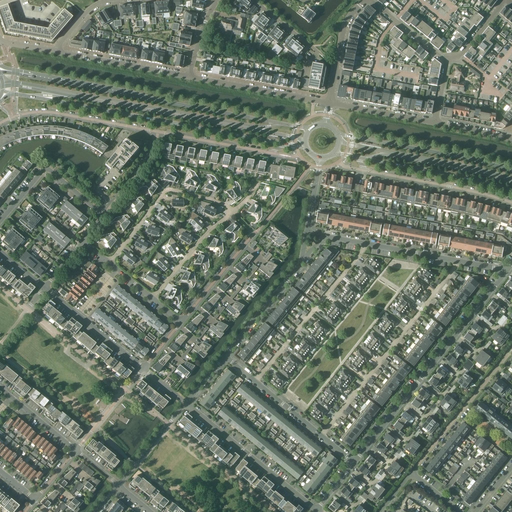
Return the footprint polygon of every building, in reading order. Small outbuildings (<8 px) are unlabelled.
[(235,0),(239,3),(243,6),(241,9),(245,12),(251,4),(246,0),(235,0)] [(496,0),(491,0),(487,6),(487,5),(491,8),(498,1),(496,0)] [(169,1),(161,2),(162,14),(163,14),(170,13),(169,1)] [(191,1),(189,7),(191,8),(202,10),(203,3),(192,1),(191,1)] [(154,3),(155,17),(163,16),(163,14),(162,14),(161,2),(154,3)] [(128,18),(128,19),(135,19),(134,4),(127,5),(128,18)] [(148,4),(141,5),(142,18),(143,18),(144,21),(150,21),(149,17),(150,17),(148,4)] [(7,5),(0,7),(0,17),(5,32),(6,33),(19,35),(21,36),(24,36),(28,37),(29,37),(51,41),(52,41),(73,17),(64,10),(48,29),(14,23),(7,5)] [(128,18),(127,5),(119,6),(120,19),(128,18)] [(368,7),(364,10),(372,17),(376,12),(370,7),(369,6),(368,7)] [(498,15),(503,19),(510,10),(506,6),(498,15)] [(305,9),(300,16),(308,22),(309,23),(310,23),(316,15),(308,8),(307,10),(305,9)] [(106,9),(100,12),(107,23),(113,20),(106,9)] [(372,17),(364,10),(361,14),(368,21),(372,17)] [(401,19),(405,23),(412,14),(408,10),(401,19)] [(511,15),(511,11),(510,10),(503,19),(507,22),(511,15)] [(102,27),(107,23),(100,12),(95,16),(102,27)] [(182,19),(183,19),(196,21),(197,15),(183,12),(182,19)] [(471,15),(480,23),(484,18),(476,12),(473,16),(471,15)] [(256,15),(251,21),(254,23),(253,25),(257,28),(266,17),(262,13),(258,17),(256,15)] [(361,14),(357,19),(365,25),(368,21),(361,14)] [(412,14),(405,23),(409,26),(418,15),(415,19),(411,16),(412,14)] [(411,24),(415,28),(422,19),(418,15),(409,26),(411,24)] [(466,18),(477,27),(480,23),(471,15),(468,19),(466,18)] [(257,28),(257,29),(261,33),(271,21),(266,17),(257,28)] [(237,27),(237,28),(242,29),(245,19),(239,18),(238,22),(237,27)] [(463,22),(471,29),(475,25),(477,27),(466,18),(463,22)] [(183,19),(182,25),(195,27),(196,21),(183,19)] [(222,19),(220,28),(228,29),(228,27),(231,28),(232,25),(237,27),(238,22),(229,20),(229,21),(222,19)] [(357,19),(353,25),(362,29),(365,25),(357,19)] [(415,28),(419,31),(425,24),(421,20),(422,19),(415,28)] [(468,34),(471,29),(463,22),(459,26),(468,34)] [(429,27),(425,24),(419,31),(423,34),(429,27)] [(362,30),(362,29),(353,25),(351,31),(360,34),(362,30)] [(276,26),(268,36),(273,39),(280,30),(276,26)] [(456,31),(457,32),(466,39),(467,39),(465,38),(468,34),(459,26),(456,31)] [(392,39),(399,30),(395,27),(388,35),(392,39)] [(423,34),(428,38),(435,29),(433,30),(429,27),(423,34)] [(485,31),(494,39),(497,34),(489,27),(485,31)] [(430,43),(439,32),(435,29),(428,38),(432,41),(430,43)] [(280,30),(273,39),(277,43),(285,34),(280,30)] [(392,47),(399,39),(403,34),(399,30),(392,39),(396,42),(392,47)] [(180,31),(179,38),(191,40),(192,34),(180,31)] [(360,34),(351,31),(349,37),(359,39),(360,34)] [(490,43),(491,43),(494,39),(485,31),(482,36),(485,39),(490,43)] [(430,43),(434,47),(440,39),(436,36),(439,33),(439,32),(430,43)] [(454,36),(463,44),(466,39),(457,32),(458,32),(454,36)] [(460,48),(463,44),(454,36),(454,37),(456,38),(452,42),(460,48)] [(189,46),(191,40),(179,38),(178,44),(189,46)] [(291,38),(283,47),(288,51),(296,41),(291,38)] [(399,39),(392,47),(396,51),(403,42),(399,39)] [(445,43),(440,39),(434,47),(439,50),(442,46),(444,47),(446,44),(444,43),(445,43)] [(482,43),(489,49),(493,45),(491,43),(490,43),(485,39),(482,43)] [(70,47),(71,47),(71,48),(71,47),(72,48),(73,48),(74,48),(75,48),(76,48),(77,49),(77,48),(78,49),(79,49),(80,49),(81,49),(82,42),(71,40),(71,41),(70,41),(70,42),(69,42),(69,43),(69,44),(69,45),(69,46),(70,47)] [(99,40),(99,41),(97,52),(103,53),(105,41),(99,40)] [(296,41),(288,51),(293,54),(300,45),(298,43),(296,41)] [(396,51),(400,54),(408,45),(403,42),(396,51)] [(460,48),(452,42),(447,49),(447,53),(451,52),(457,46),(460,48)] [(109,55),(115,56),(117,44),(111,43),(109,55)] [(482,43),(479,47),(486,53),(489,49),(482,43)] [(300,45),(293,54),(297,58),(295,60),(298,63),(299,61),(303,57),(300,55),(305,49),(300,45)] [(408,45),(400,54),(405,58),(412,49),(408,45)] [(137,60),(139,48),(133,47),(131,59),(137,60)] [(414,55),(418,58),(424,51),(420,47),(416,52),(410,60),(414,55)] [(483,57),(486,53),(479,47),(475,51),(480,55),(480,56),(483,57)] [(148,50),(148,49),(142,48),(140,60),(146,61),(148,50)] [(475,51),(472,48),(468,52),(477,60),(480,56),(480,55),(475,51)] [(416,52),(412,49),(405,58),(406,56),(410,60),(416,52)] [(158,51),(158,52),(156,63),(162,65),(165,52),(158,51)] [(423,61),(429,54),(424,51),(418,58),(423,61)] [(473,64),(477,60),(468,52),(465,57),(473,64)] [(177,55),(175,67),(182,68),(184,56),(177,55)] [(441,65),(441,64),(433,58),(431,60),(433,62),(432,63),(431,68),(429,68),(440,70),(441,67),(442,65),(441,65)] [(310,80),(309,88),(323,90),(323,87),(325,79),(325,77),(327,69),(327,68),(327,67),(326,67),(326,66),(325,66),(325,65),(324,65),(321,65),(319,64),(313,63),(313,64),(312,72),(311,77),(310,80)] [(219,74),(218,75),(224,76),(226,76),(227,74),(228,66),(220,65),(220,68),(219,74)] [(228,66),(227,74),(229,75),(229,77),(232,77),(234,78),(236,68),(228,66)] [(236,68),(234,78),(240,79),(240,77),(243,77),(244,69),(236,68)] [(451,89),(463,92),(465,82),(461,82),(462,78),(465,78),(466,70),(456,68),(455,76),(458,77),(457,81),(453,80),(451,89)] [(244,69),(243,77),(245,78),(245,80),(250,81),(252,71),(244,69)] [(479,76),(471,69),(469,72),(478,78),(479,76)] [(250,81),(253,82),(253,81),(256,82),(256,80),(259,80),(260,72),(252,71),(250,81)] [(260,72),(259,80),(261,81),(261,83),(266,84),(268,74),(260,72)] [(268,74),(266,84),(272,85),(272,83),(275,83),(276,75),(268,74)] [(276,75),(275,83),(277,84),(277,86),(279,86),(282,87),(284,77),(284,76),(276,74),(276,75)] [(284,77),(282,87),(287,88),(288,86),(290,86),(292,78),(284,77)] [(291,86),(290,88),(292,89),(298,90),(300,80),(292,78),(290,86),(291,86)] [(301,78),(300,86),(307,88),(309,79),(301,78)] [(348,87),(340,85),(338,97),(346,99),(346,98),(348,88),(348,87)] [(346,98),(352,100),(354,89),(348,88),(346,98)] [(352,100),(358,101),(360,90),(354,89),(352,100)] [(360,90),(358,101),(364,102),(366,91),(360,90)] [(370,103),(372,92),(372,93),(366,91),(364,102),(370,103)] [(381,105),(388,107),(390,95),(383,94),(381,105)] [(432,114),(434,102),(428,101),(428,106),(426,113),(432,114)] [(511,119),(511,116),(506,111),(502,116),(505,118),(510,122),(511,119)] [(501,123),(495,122),(495,121),(495,123),(494,128),(500,129),(501,129),(502,129),(503,129),(504,129),(504,128),(505,128),(505,127),(510,122),(505,118),(501,123)] [(57,127),(56,135),(59,136),(63,136),(64,128),(60,128),(60,124),(57,124),(57,127)] [(24,129),(26,137),(29,137),(32,136),(30,128),(28,129),(27,125),(23,126),(24,129)] [(64,128),(63,136),(66,137),(70,138),(72,130),(68,129),(68,126),(65,125),(64,128)] [(18,131),(21,139),(24,138),(26,137),(24,129),(21,130),(20,127),(17,128),(18,131)] [(80,132),(75,131),(76,128),(73,127),(72,130),(70,138),(73,139),(76,140),(77,140),(80,132)] [(12,133),(15,141),(18,139),(21,139),(18,131),(16,132),(14,129),(11,130),(12,133)] [(83,142),(84,143),(87,135),(83,134),(84,130),(81,129),(80,132),(77,140),(80,141),(83,142)] [(7,135),(10,143),(13,141),(15,141),(12,133),(10,134),(8,131),(5,132),(6,135),(7,135)] [(89,146),(90,146),(94,139),(90,137),(91,133),(88,132),(87,135),(84,143),(87,144),(89,146)] [(1,138),(5,145),(8,144),(10,143),(7,135),(6,135),(4,137),(2,133),(0,134),(0,136),(1,138)] [(96,149),(96,150),(101,143),(97,140),(99,137),(96,136),(94,139),(90,146),(93,148),(96,149)] [(103,140),(101,143),(96,150),(99,151),(102,154),(107,147),(103,145),(107,139),(104,137),(103,140)] [(111,170),(113,168),(118,172),(138,149),(130,142),(133,138),(128,137),(126,140),(125,138),(120,144),(116,148),(118,149),(105,164),(104,165),(111,170)] [(176,148),(171,147),(171,145),(165,144),(163,154),(169,155),(168,159),(174,160),(175,156),(176,148)] [(176,146),(176,148),(175,156),(181,157),(180,161),(186,162),(187,158),(188,150),(183,149),(183,147),(176,146)] [(188,148),(188,150),(187,158),(198,161),(200,152),(194,151),(195,149),(188,148)] [(200,150),(200,152),(198,161),(210,163),(212,155),(211,155),(206,154),(207,152),(200,150)] [(212,153),(211,155),(212,155),(210,163),(222,165),(223,157),(218,156),(218,154),(212,153)] [(224,155),(223,157),(222,165),(228,166),(227,170),(233,171),(234,167),(235,159),(230,158),(230,156),(224,155)] [(235,157),(235,159),(234,167),(246,170),(247,161),(242,160),(242,158),(235,157)] [(247,159),(247,161),(246,170),(257,172),(259,163),(253,162),(254,160),(247,159)] [(18,171),(23,175),(32,165),(27,161),(18,171)] [(269,174),(271,166),(265,165),(266,163),(259,161),(259,163),(257,172),(269,174)] [(279,167),(274,166),(272,174),(271,178),(278,179),(278,176),(284,177),(286,166),(280,165),(279,167)] [(177,183),(174,188),(175,188),(180,177),(173,167),(169,166),(165,166),(163,170),(166,174),(167,175),(163,180),(174,183),(174,182),(177,183)] [(295,168),(286,166),(284,177),(293,178),(295,168)] [(20,179),(23,175),(18,171),(15,169),(12,173),(20,179)] [(195,193),(201,182),(194,172),(191,170),(186,170),(190,172),(192,176),(190,180),(189,179),(184,184),(194,187),(195,187),(197,188),(195,193)] [(6,175),(8,176),(16,183),(20,179),(12,173),(11,172),(9,171),(6,175)] [(330,187),(331,180),(329,179),(330,175),(325,174),(324,181),(322,180),(321,185),(330,187)] [(215,198),(221,187),(215,177),(211,175),(206,175),(210,177),(212,181),(210,185),(209,184),(204,189),(214,192),(215,192),(217,193),(215,197),(215,198)] [(337,188),(338,181),(336,181),(337,176),(332,175),(331,180),(330,187),(337,188)] [(13,187),(16,183),(8,176),(5,180),(13,187)] [(345,182),(346,182),(346,178),(342,177),(341,182),(338,181),(337,188),(337,190),(344,191),(345,187),(345,182)] [(351,191),(352,184),(353,179),(349,178),(348,183),(346,182),(345,182),(345,187),(344,191),(351,193),(351,191)] [(162,188),(163,188),(154,179),(143,183),(140,186),(139,190),(142,187),(146,186),(149,189),(148,190),(151,197),(157,187),(159,185),(162,188)] [(5,180),(2,184),(10,191),(13,187),(5,180)] [(231,205),(241,199),(240,187),(238,183),(234,181),(236,185),(236,189),(233,191),(232,190),(225,192),(233,200),(235,202),(231,205)] [(371,192),(373,184),(370,183),(370,182),(365,181),(364,186),(363,193),(363,195),(370,197),(371,192)] [(284,189),(273,186),(261,183),(266,184),(265,187),(264,187),(260,197),(267,197),(267,195),(271,196),(272,201),(271,205),(274,202),(276,197),(278,197),(284,189)] [(377,198),(378,193),(380,184),(375,183),(375,184),(373,184),(371,192),(370,197),(377,198)] [(0,186),(0,189),(6,195),(10,191),(2,184),(0,186)] [(386,194),(387,186),(384,186),(385,185),(380,184),(378,193),(377,198),(385,199),(386,194)] [(392,201),(393,196),(395,187),(390,186),(390,187),(387,186),(386,194),(385,199),(392,201)] [(40,192),(48,199),(54,192),(48,187),(43,192),(42,191),(40,192)] [(392,201),(399,202),(400,197),(402,189),(399,189),(399,188),(395,187),(393,196),(392,201)] [(405,190),(402,189),(400,197),(399,202),(407,204),(408,199),(410,190),(405,189),(405,190)] [(414,190),(410,190),(408,199),(407,204),(414,205),(415,200),(417,192),(414,191),(414,190)] [(420,192),(417,192),(415,200),(414,205),(422,207),(424,192),(420,191),(420,192)] [(42,205),(48,199),(40,192),(39,194),(41,195),(36,200),(42,205)] [(60,197),(54,192),(48,199),(55,205),(57,203),(55,202),(60,197)] [(429,193),(424,192),(422,207),(429,208),(431,195),(429,194),(429,193)] [(189,200),(189,199),(190,199),(172,194),(171,195),(173,195),(173,200),(172,200),(172,207),(182,207),(183,204),(184,204),(185,204),(186,204),(186,203),(187,203),(188,202),(189,201),(189,200)] [(436,209),(439,196),(439,195),(434,194),(434,195),(431,195),(429,208),(436,209)] [(436,209),(444,211),(446,196),(442,196),(442,197),(439,196),(436,209)] [(451,197),(446,196),(444,211),(451,212),(454,199),(451,198),(451,197)] [(148,206),(149,206),(141,197),(129,200),(126,203),(125,207),(128,204),(132,204),(135,206),(134,208),(137,214),(144,205),(143,204),(145,202),(148,206)] [(451,212),(458,214),(461,199),(457,198),(456,199),(454,199),(451,212)] [(55,205),(48,199),(42,205),(48,210),(52,205),(54,207),(55,205)] [(256,223),(260,220),(262,222),(267,215),(265,214),(262,214),(262,205),(251,199),(255,202),(254,204),(253,204),(246,213),(253,214),(254,213),(257,214),(258,219),(256,223)] [(466,200),(461,199),(458,214),(465,215),(468,202),(465,201),(466,200)] [(215,211),(215,210),(220,213),(223,208),(201,201),(201,202),(201,203),(201,204),(201,205),(201,206),(201,207),(202,208),(203,209),(204,209),(204,210),(203,212),(212,217),(215,211)] [(60,209),(65,212),(71,205),(66,202),(60,209)] [(472,216),(475,204),(476,204),(476,203),(471,202),(471,203),(468,202),(465,215),(472,216)] [(478,205),(476,204),(475,204),(472,216),(479,218),(483,206),(483,205),(478,204),(478,205)] [(74,208),(71,205),(65,212),(68,215),(74,208)] [(176,220),(177,219),(167,210),(165,207),(164,206),(163,206),(165,207),(162,211),(161,211),(157,216),(166,223),(168,220),(168,221),(169,221),(170,221),(171,221),(172,221),(173,221),(174,221),(175,221),(176,220)] [(483,206),(479,218),(486,220),(490,208),(490,207),(486,206),(485,207),(483,206)] [(24,212),(23,213),(30,220),(36,213),(30,208),(26,213),(24,212)] [(78,212),(74,208),(68,215),(72,219),(78,212)] [(493,222),(497,209),(493,208),(493,209),(490,208),(486,220),(489,221),(493,222)] [(501,223),(504,212),(501,211),(502,210),(497,209),(493,222),(500,225),(501,223)] [(327,225),(329,214),(319,212),(318,212),(316,212),(316,211),(315,216),(318,216),(316,223),(317,223),(327,224),(327,225)] [(78,212),(72,219),(76,222),(82,215),(78,212)] [(192,221),(193,221),(191,223),(198,231),(203,226),(206,222),(207,223),(208,223),(192,212),(192,213),(191,214),(191,215),(191,216),(191,217),(191,218),(191,219),(192,219),(192,220),(192,221)] [(501,223),(508,225),(511,214),(507,212),(507,213),(504,212),(501,223)] [(25,226),(30,220),(23,213),(21,215),(23,216),(19,221),(25,226)] [(36,213),(30,220),(38,226),(39,224),(38,223),(42,218),(36,213)] [(86,218),(82,215),(76,222),(81,226),(84,223),(83,222),(86,218)] [(135,224),(127,215),(116,218),(112,221),(111,225),(114,222),(119,221),(121,224),(120,225),(123,232),(130,223),(129,222),(131,220),(135,224)] [(238,238),(241,226),(232,218),(231,219),(235,222),(233,224),(233,223),(224,231),(231,233),(232,232),(235,235),(234,239),(232,242),(232,243),(236,241),(238,238)] [(38,226),(30,220),(25,226),(31,231),(35,226),(36,228),(38,226)] [(165,231),(166,230),(150,221),(149,221),(151,222),(149,227),(149,226),(147,233),(157,236),(158,233),(158,234),(159,234),(160,234),(161,234),(161,233),(162,233),(163,233),(164,232),(165,231)] [(372,222),(370,233),(380,235),(382,224),(372,222)] [(43,230),(47,234),(53,227),(49,223),(43,230)] [(268,237),(274,242),(282,231),(275,225),(268,237)] [(57,230),(53,227),(47,234),(51,237),(57,230)] [(178,227),(178,228),(178,229),(178,230),(178,231),(178,232),(178,233),(179,233),(179,234),(179,235),(180,235),(180,236),(181,236),(179,239),(189,244),(192,238),(194,234),(196,235),(196,234),(178,227)] [(5,234),(13,240),(18,234),(12,229),(8,234),(7,232),(5,234)] [(61,233),(57,230),(51,237),(55,240),(61,233)] [(279,246),(290,237),(282,231),(274,242),(279,246)] [(55,240),(59,244),(65,237),(61,233),(55,240)] [(121,242),(122,241),(113,233),(102,236),(99,239),(97,243),(100,240),(105,239),(108,242),(107,243),(110,250),(116,241),(116,240),(118,238),(121,242)] [(7,247),(13,240),(5,234),(4,236),(5,237),(1,242),(7,247)] [(24,239),(18,234),(13,240),(20,247),(22,245),(20,244),(24,239)] [(153,247),(154,246),(140,234),(139,235),(141,236),(138,240),(135,246),(144,251),(146,248),(147,248),(148,249),(149,249),(150,248),(151,248),(152,248),(153,247)] [(222,254),(223,250),(222,238),(211,234),(215,236),(214,239),(213,238),(208,248),(215,249),(215,247),(219,249),(220,253),(218,257),(222,254)] [(438,246),(449,248),(451,237),(440,235),(438,246)] [(66,244),(69,240),(65,237),(59,244),(64,248),(67,245),(66,244)] [(171,238),(170,239),(170,240),(169,241),(169,242),(169,243),(169,244),(169,245),(170,246),(170,247),(167,248),(173,257),(179,254),(178,253),(182,251),(184,252),(171,238)] [(20,247),(13,240),(7,247),(13,252),(17,247),(19,248),(20,247)] [(506,252),(507,247),(506,247),(504,247),(504,246),(494,245),(493,245),(491,256),(502,258),(503,251),(506,251),(506,252)] [(141,263),(142,262),(130,249),(130,248),(129,249),(130,250),(128,254),(127,253),(123,259),(132,265),(133,263),(134,263),(135,263),(135,264),(136,264),(137,264),(138,264),(139,264),(140,264),(141,263)] [(326,248),(322,253),(332,261),(339,252),(338,250),(331,249),(330,251),(326,248)] [(208,270),(209,266),(208,255),(197,250),(196,251),(201,252),(200,255),(199,255),(193,264),(201,265),(201,263),(205,265),(206,269),(204,273),(205,273),(207,270),(208,270)] [(24,263),(30,256),(26,252),(20,259),(24,263)] [(173,263),(160,254),(158,252),(157,253),(157,254),(156,255),(156,256),(156,257),(156,258),(157,259),(157,260),(158,261),(156,263),(164,271),(168,266),(171,262),(173,263)] [(322,253),(319,258),(328,266),(332,261),(322,253)] [(245,266),(245,267),(248,268),(250,266),(248,264),(253,257),(250,254),(240,262),(245,266)] [(24,263),(28,266),(34,259),(30,256),(24,263)] [(315,262),(324,270),(328,266),(319,258),(315,262)] [(376,268),(380,263),(373,258),(369,263),(368,262),(365,265),(375,273),(377,270),(376,268)] [(32,269),(38,262),(34,259),(28,266),(32,269)] [(82,263),(89,269),(90,269),(94,272),(97,268),(94,266),(95,266),(85,259),(82,263)] [(269,261),(264,266),(264,267),(272,273),(277,266),(269,261)] [(32,269),(36,273),(42,265),(38,262),(32,269)] [(245,266),(240,262),(234,267),(240,273),(245,267),(245,266)] [(315,262),(311,267),(320,275),(324,270),(315,262)] [(46,270),(42,265),(36,273),(40,276),(43,272),(44,273),(46,270)] [(273,274),(272,273),(264,267),(264,266),(262,265),(258,269),(270,278),(273,274)] [(194,287),(196,283),(194,271),(183,267),(187,269),(186,272),(186,271),(180,281),(187,281),(187,280),(191,281),(192,286),(191,290),(194,287)] [(311,267),(307,272),(317,279),(320,275),(311,267)] [(370,279),(373,276),(363,268),(360,271),(361,272),(358,276),(365,282),(368,278),(370,279)] [(430,279),(434,274),(427,268),(423,273),(421,272),(418,275),(429,283),(431,280),(430,279)] [(97,274),(94,272),(90,269),(89,269),(87,272),(94,278),(97,274)] [(146,279),(155,285),(159,279),(158,279),(161,275),(162,275),(151,270),(146,275),(144,278),(146,279)] [(4,281),(10,274),(5,271),(0,277),(4,281)] [(91,282),(94,278),(87,272),(84,276),(91,282)] [(307,272),(303,276),(313,284),(317,279),(307,272)] [(9,284),(14,278),(10,274),(4,281),(9,284)] [(233,274),(224,282),(229,286),(229,287),(231,289),(233,286),(231,284),(236,277),(233,274)] [(91,282),(84,276),(80,280),(88,286),(91,282)] [(303,276),(299,281),(309,289),(313,284),(303,276)] [(331,276),(327,280),(332,284),(335,279),(331,276)] [(362,285),(365,282),(358,276),(355,280),(354,279),(351,282),(361,290),(363,287),(362,285)] [(470,276),(466,281),(476,289),(480,284),(477,282),(481,277),(473,276),(472,278),(470,276)] [(13,288),(18,281),(14,278),(9,284),(13,288)] [(415,283),(412,287),(419,292),(422,288),(424,290),(426,286),(416,278),(414,282),(415,283)] [(85,289),(88,286),(80,280),(77,283),(85,289)] [(17,291),(22,285),(18,281),(13,288),(17,291)] [(255,293),(261,286),(252,281),(248,287),(255,293)] [(309,289),(299,281),(296,286),(305,293),(309,289)] [(463,286),(472,293),(476,289),(466,281),(463,286)] [(229,286),(224,282),(218,288),(224,293),(229,287),(229,286)] [(26,288),(22,293),(27,297),(33,291),(35,288),(32,285),(30,283),(26,288)] [(82,293),(85,289),(77,283),(74,287),(82,293)] [(178,303),(177,307),(180,304),(182,300),(180,288),(169,283),(169,284),(174,286),(173,288),(172,288),(166,298),(173,298),(174,297),(177,298),(178,303)] [(26,288),(22,285),(17,291),(21,295),(22,293),(26,288)] [(111,293),(116,297),(122,290),(117,285),(111,293)] [(257,294),(255,293),(248,287),(245,285),(242,289),(253,298),(257,294)] [(356,296),(358,293),(349,285),(346,288),(347,289),(344,293),(351,299),(354,295),(356,296)] [(463,286),(459,291),(468,298),(472,293),(463,286)] [(82,293),(74,287),(71,291),(79,297),(82,293)] [(416,296),(419,292),(412,287),(409,291),(407,289),(405,293),(415,301),(417,297),(416,296)] [(511,291),(506,287),(506,288),(504,290),(503,289),(499,294),(505,299),(509,294),(511,291)] [(70,302),(73,298),(68,294),(61,288),(58,292),(67,300),(70,302)] [(294,288),(290,293),(299,300),(303,296),(294,288)] [(127,294),(122,290),(116,297),(121,301),(127,294)] [(76,301),(79,297),(71,291),(68,294),(73,298),(76,301)] [(459,291),(455,295),(465,303),(468,298),(459,291)] [(290,293),(286,297),(296,305),(299,300),(290,293)] [(348,303),(351,299),(344,293),(341,297),(339,296),(337,299),(347,307),(349,304),(348,303)] [(121,301),(126,305),(132,298),(127,294),(121,301)] [(217,294),(207,302),(212,306),(220,297),(217,294)] [(465,303),(455,295),(451,300),(461,308),(465,303)] [(401,300),(398,304),(405,310),(408,306),(410,307),(412,304),(402,296),(400,299),(401,300)] [(286,297),(282,302),(290,308),(290,309),(292,310),(296,305),(286,297)] [(126,305),(131,309),(137,302),(132,298),(126,305)] [(42,310),(47,314),(52,309),(55,305),(55,304),(50,300),(47,303),(42,310)] [(451,300),(448,305),(457,312),(461,308),(451,300)] [(239,313),(244,306),(235,301),(231,307),(239,313)] [(487,309),(488,310),(488,309),(493,313),(495,311),(499,306),(493,301),(487,309)] [(131,309),(137,314),(143,306),(137,302),(131,309)] [(212,306),(207,302),(201,308),(207,313),(212,306)] [(286,313),(290,309),(290,308),(282,302),(278,307),(286,313)] [(333,306),(330,310),(337,316),(340,312),(342,313),(344,310),(334,302),(332,305),(333,306)] [(402,314),(405,310),(398,304),(395,308),(394,307),(391,310),(401,318),(404,315),(402,314)] [(239,313),(231,307),(229,305),(225,309),(237,318),(240,314),(239,313)] [(457,312),(448,305),(444,309),(453,317),(457,312)] [(137,314),(142,318),(148,310),(143,306),(137,314)] [(286,313),(278,307),(275,311),(284,319),(288,314),(286,313)] [(47,314),(46,315),(50,319),(56,312),(52,309),(47,314)] [(92,316),(97,320),(103,313),(98,309),(92,316)] [(444,309),(440,314),(450,322),(453,317),(444,309)] [(488,309),(488,310),(486,312),(485,311),(484,311),(483,313),(481,316),(488,321),(492,316),(491,316),(493,313),(488,309)] [(142,318),(147,322),(153,315),(148,310),(142,318)] [(334,320),(337,316),(330,310),(327,314),(325,313),(323,316),(333,324),(335,321),(334,320)] [(275,311),(271,316),(279,322),(280,324),(284,319),(275,311)] [(50,319),(55,322),(60,316),(56,312),(50,319)] [(108,317),(103,313),(97,320),(102,325),(108,317)] [(450,322),(440,314),(436,319),(446,327),(450,322)] [(147,322),(152,326),(158,319),(153,315),(147,322)] [(200,315),(191,322),(196,327),(204,317),(200,315)] [(386,320),(383,324),(389,329),(393,326),(394,327),(397,323),(387,315),(384,319),(386,320)] [(60,316),(55,322),(59,325),(64,319),(60,316)] [(279,322),(271,316),(267,321),(275,327),(279,322)] [(102,325),(107,329),(113,321),(108,317),(102,325)] [(64,327),(64,328),(69,332),(74,325),(77,322),(72,318),(68,322),(68,323),(64,327)] [(68,323),(68,322),(64,319),(59,325),(63,329),(64,328),(64,327),(68,323)] [(152,326),(157,330),(163,323),(158,319),(152,326)] [(107,329),(112,333),(118,326),(113,321),(107,329)] [(326,333),(328,330),(318,321),(316,325),(317,326),(314,330),(321,335),(324,332),(326,333)] [(435,321),(431,326),(440,333),(444,329),(435,321)] [(78,331),(82,326),(81,326),(77,322),(74,325),(69,332),(74,335),(74,336),(78,331)] [(196,327),(191,322),(185,328),(191,333),(196,327)] [(222,333),(228,326),(219,322),(215,327),(222,333)] [(162,335),(168,327),(163,323),(157,330),(162,335)] [(261,327),(271,335),(275,330),(265,323),(261,327)] [(473,329),(471,331),(476,335),(477,333),(478,333),(482,328),(475,323),(471,328),(473,329)] [(386,333),(389,329),(383,324),(379,328),(378,327),(375,330),(385,338),(388,335),(386,333)] [(222,333),(215,327),(212,325),(209,329),(220,338),(224,334),(222,333)] [(112,333),(117,337),(123,330),(118,326),(112,333)] [(440,333),(431,326),(427,331),(437,338),(440,333)] [(257,332),(267,340),(271,335),(261,327),(257,332)] [(500,329),(496,334),(501,337),(504,340),(508,335),(504,332),(500,329)] [(117,337),(122,341),(128,334),(123,330),(117,337)] [(318,339),(321,335),(314,330),(311,334),(309,332),(307,336),(317,344),(319,341),(318,339)] [(476,335),(471,331),(470,330),(464,338),(470,343),(474,338),(476,335)] [(74,336),(74,335),(72,337),(77,340),(82,334),(78,331),(74,336)] [(427,331),(423,335),(433,343),(437,338),(427,331)] [(267,340),(257,332),(254,337),(263,344),(267,340)] [(372,337),(369,341),(376,347),(379,343),(380,344),(383,341),(373,333),(370,336),(372,337)] [(82,334),(77,340),(81,344),(86,337),(82,334)] [(122,341),(127,345),(133,338),(128,334),(122,341)] [(504,340),(501,337),(496,334),(492,339),(497,342),(500,345),(502,346),(506,341),(504,340)] [(174,343),(179,347),(187,337),(184,335),(174,343)] [(433,343),(423,335),(420,340),(429,348),(433,343)] [(86,337),(81,344),(85,347),(90,341),(86,337)] [(254,337),(250,341),(259,349),(263,344),(254,337)] [(127,345),(132,350),(138,342),(133,338),(127,345)] [(303,343),(300,347),(307,353),(310,349),(312,350),(314,347),(304,339),(302,342),(303,343)] [(425,352),(429,348),(420,340),(416,345),(425,352)] [(95,344),(90,341),(85,347),(89,351),(95,344)] [(259,349),(250,341),(246,346),(254,352),(254,353),(255,354),(259,349)] [(373,351),(376,347),(369,341),(366,345),(364,344),(361,347),(371,355),(374,352),(373,351)] [(132,350),(137,354),(143,346),(138,342),(132,350)] [(206,353),(211,346),(203,342),(198,347),(206,353)] [(95,353),(100,357),(105,350),(107,347),(104,345),(102,343),(99,347),(99,348),(95,353)] [(174,353),(179,347),(174,343),(168,348),(174,353)] [(412,349),(422,357),(425,352),(416,345),(415,345),(412,343),(410,346),(413,349),(412,349)] [(95,344),(89,351),(94,354),(95,353),(99,348),(99,347),(95,344)] [(207,354),(206,353),(198,347),(196,345),(192,349),(204,358),(207,354)] [(455,351),(453,354),(458,357),(460,355),(464,350),(458,345),(456,348),(455,347),(454,349),(454,350),(455,351)] [(143,358),(149,351),(143,346),(137,354),(143,358)] [(250,357),(252,358),(255,354),(254,353),(254,352),(246,346),(242,351),(250,357)] [(100,357),(104,361),(105,361),(109,356),(113,352),(113,351),(111,350),(107,347),(105,350),(100,357)] [(304,356),(307,353),(300,347),(297,351),(295,350),(293,353),(302,361),(305,358),(304,356)] [(418,362),(422,357),(412,349),(408,354),(418,362)] [(358,355),(355,359),(362,364),(365,360),(367,362),(369,358),(359,350),(356,354),(358,355)] [(250,357),(242,351),(238,355),(242,358),(240,360),(245,363),(246,362),(248,363),(252,358),(250,357)] [(483,351),(479,356),(487,362),(490,357),(487,354),(483,351)] [(418,362),(408,354),(404,359),(414,367),(418,362)] [(456,360),(458,357),(453,354),(451,356),(450,355),(446,360),(453,365),(457,360),(456,360)] [(163,367),(171,358),(167,355),(158,363),(163,367)] [(105,361),(104,361),(103,362),(108,365),(113,359),(109,356),(105,361)] [(289,360),(286,364),(293,370),(296,366),(297,367),(300,364),(290,356),(288,359),(289,360)] [(483,367),(487,362),(479,356),(475,361),(479,364),(483,367)] [(108,365),(112,369),(117,363),(113,359),(108,365)] [(362,364),(355,359),(352,363),(350,361),(348,365),(358,373),(360,369),(359,368),(362,364)] [(399,366),(400,367),(401,367),(409,373),(412,369),(403,361),(399,366)] [(186,362),(182,367),(189,373),(195,366),(186,362)] [(117,363),(112,369),(116,372),(121,366),(117,363)] [(163,367),(158,363),(152,368),(158,373),(161,369),(163,371),(165,369),(163,367)] [(290,374),(293,370),(286,364),(283,368),(281,367),(278,370),(288,378),(291,375),(290,374)] [(0,371),(0,372),(4,375),(9,369),(5,365),(4,366),(4,367),(0,371)] [(121,374),(121,375),(126,379),(131,372),(134,369),(129,365),(125,369),(121,374)] [(191,374),(189,373),(182,367),(179,365),(176,369),(187,378),(191,374)] [(125,369),(121,366),(116,372),(120,376),(121,375),(121,374),(125,369)] [(400,367),(397,372),(405,378),(409,373),(401,367),(400,367)] [(438,373),(436,375),(436,376),(440,379),(442,377),(443,377),(447,373),(452,377),(453,375),(445,368),(444,370),(440,368),(438,370),(436,372),(437,372),(436,372),(438,373)] [(4,375),(8,379),(13,372),(9,369),(4,375)] [(227,369),(224,373),(231,379),(231,380),(232,381),(236,376),(227,369)] [(342,375),(339,378),(346,384),(349,380),(351,381),(353,378),(343,370),(341,373),(342,375)] [(395,370),(391,375),(401,383),(405,378),(397,372),(395,370)] [(18,376),(13,372),(8,379),(12,382),(18,376)] [(224,373),(220,378),(228,384),(231,380),(231,379),(224,373)] [(283,384),(286,381),(276,373),(273,376),(275,377),(271,382),(278,388),(282,383),(283,384)] [(461,378),(466,382),(470,385),(474,388),(476,386),(472,383),(474,380),(473,379),(469,377),(465,373),(461,378)] [(440,379),(436,376),(436,375),(435,374),(429,382),(435,387),(439,382),(438,382),(440,379)] [(391,375),(388,380),(397,388),(401,383),(391,375)] [(17,385),(21,380),(21,381),(22,379),(18,376),(12,382),(16,385),(17,385)] [(141,391),(145,386),(149,382),(149,381),(148,381),(144,377),(141,380),(136,387),(141,391)] [(217,382),(224,388),(228,384),(220,378),(217,382)] [(343,388),(346,384),(339,378),(336,382),(335,381),(332,384),(342,392),(345,389),(343,388)] [(466,390),(470,385),(466,382),(461,378),(457,383),(462,386),(465,389),(466,390)] [(505,391),(509,387),(500,379),(496,384),(505,391)] [(13,390),(18,394),(26,384),(21,381),(21,380),(17,385),(16,385),(13,390)] [(388,380),(384,385),(394,392),(397,388),(388,380)] [(217,382),(213,386),(221,392),(224,388),(217,382)] [(242,395),(248,387),(244,383),(237,391),(242,395)] [(30,388),(26,384),(18,394),(23,398),(27,394),(26,393),(30,388)] [(501,395),(505,391),(496,384),(493,388),(501,395)] [(384,385),(380,389),(390,397),(394,392),(384,385)] [(141,391),(140,392),(144,395),(149,389),(145,386),(141,391)] [(213,386),(210,390),(217,396),(221,392),(213,386)] [(27,394),(31,397),(36,391),(31,387),(30,388),(26,393),(27,394)] [(242,395),(246,398),(252,390),(248,387),(242,395)] [(329,392),(325,396),(332,401),(335,397),(337,399),(340,395),(330,387),(327,391),(329,392)] [(149,389),(144,395),(148,399),(153,393),(149,389)] [(376,394),(378,395),(386,402),(390,397),(380,389),(376,394)] [(434,399),(436,396),(431,393),(429,395),(423,389),(419,394),(420,395),(418,398),(423,402),(425,399),(425,400),(425,399),(426,400),(430,396),(434,399)] [(210,390),(206,394),(214,400),(217,396),(210,390)] [(250,402),(256,394),(252,390),(246,398),(250,402)] [(40,394),(36,391),(31,397),(35,400),(40,394)] [(153,393),(148,399),(152,402),(158,396),(153,393)] [(35,400),(39,404),(44,397),(40,394),(35,400)] [(206,394),(203,398),(210,405),(211,404),(214,400),(206,394)] [(250,402),(254,405),(261,397),(256,394),(250,402)] [(158,404),(158,405),(163,409),(168,402),(171,399),(166,395),(165,395),(162,399),(158,404)] [(382,406),(386,402),(378,395),(374,400),(382,406)] [(447,395),(443,400),(448,404),(453,407),(457,402),(455,401),(452,399),(447,395)] [(162,399),(158,396),(152,402),(157,406),(158,405),(158,404),(162,399)] [(329,405),(332,401),(325,396),(322,400),(321,399),(318,402),(328,410),(331,406),(329,405)] [(48,401),(44,397),(39,404),(43,407),(48,401)] [(254,405),(258,409),(265,401),(261,397),(254,405)] [(423,402),(418,398),(417,397),(411,404),(418,409),(421,404),(423,402)] [(210,405),(203,398),(199,403),(208,410),(212,405),(211,404),(210,405)] [(453,407),(448,404),(443,400),(440,405),(444,409),(448,411),(449,412),(453,407)] [(53,405),(48,401),(43,407),(47,410),(47,411),(51,406),(52,406),(53,405)] [(263,412),(269,404),(265,401),(258,409),(263,412)] [(371,401),(367,406),(377,413),(381,409),(371,401)] [(476,409),(480,413),(486,406),(481,402),(480,404),(479,403),(476,407),(477,407),(476,409)] [(263,412),(267,415),(273,408),(269,404),(263,412)] [(487,404),(486,406),(480,413),(484,416),(491,407),(487,404)] [(323,416),(326,413),(316,405),(313,408),(315,409),(311,414),(318,420),(322,415),(323,416)] [(43,415),(48,419),(56,410),(52,406),(51,406),(47,411),(47,410),(43,415)] [(218,414),(223,418),(229,410),(225,406),(218,414)] [(377,413),(367,406),(363,411),(373,418),(377,413)] [(488,420),(494,413),(496,411),(491,407),(484,416),(488,420)] [(273,408),(267,415),(271,419),(278,411),(273,408)] [(54,423),(57,419),(61,414),(61,413),(56,410),(48,419),(54,423)] [(234,413),(229,410),(223,418),(227,421),(234,413)] [(373,418),(363,411),(360,415),(369,423),(373,418)] [(57,419),(61,422),(66,416),(62,412),(61,413),(61,414),(57,419)] [(401,419),(401,420),(405,423),(407,421),(409,422),(413,418),(417,421),(418,418),(413,415),(412,417),(405,412),(403,414),(401,416),(402,416),(401,416),(402,417),(401,419)] [(185,427),(189,422),(190,421),(191,421),(193,418),(192,417),(188,413),(185,416),(180,423),(185,427)] [(227,421),(231,424),(238,417),(234,413),(227,421)] [(492,423),(498,416),(494,413),(488,420),(492,423)] [(279,425),(285,418),(281,414),(274,422),(279,425)] [(360,415),(356,420),(366,428),(369,423),(360,415)] [(71,419),(66,416),(61,422),(65,425),(71,419)] [(492,423),(497,426),(502,420),(502,419),(498,416),(492,423)] [(235,428),(242,420),(238,417),(231,424),(235,428)] [(430,417),(426,422),(435,429),(438,432),(441,429),(436,425),(438,423),(430,417)] [(507,423),(508,421),(504,417),(502,419),(502,420),(497,426),(501,430),(507,423)] [(12,425),(15,428),(21,421),(17,418),(13,422),(14,422),(11,425),(12,425)] [(279,425),(283,429),(290,421),(285,418),(279,425)] [(8,430),(12,425),(11,425),(14,422),(13,422),(10,419),(9,421),(8,421),(4,427),(8,430)] [(65,425),(70,429),(75,423),(71,419),(65,425)] [(403,426),(405,423),(401,420),(401,419),(400,419),(394,426),(400,431),(404,426),(403,426)] [(235,428),(240,431),(246,423),(242,420),(235,428)] [(356,420),(352,425),(362,432),(366,428),(356,420)] [(21,421),(15,428),(19,431),(25,424),(21,421)] [(190,421),(189,422),(185,427),(184,428),(188,432),(193,425),(194,424),(191,421),(190,421)] [(287,432),(294,424),(290,421),(283,429),(287,432)] [(501,430),(505,433),(511,424),(508,421),(507,423),(501,430)] [(431,434),(435,429),(426,422),(422,427),(430,433),(431,434)] [(74,432),(78,427),(78,428),(79,426),(75,423),(70,429),(73,432),(74,432)] [(244,435),(250,427),(246,423),(240,431),(244,435)] [(464,423),(460,427),(467,433),(471,429),(464,423)] [(19,431),(23,434),(29,427),(25,424),(19,431)] [(192,435),(197,429),(199,427),(194,424),(193,425),(188,432),(192,435)] [(287,432),(291,436),(298,428),(294,424),(287,432)] [(352,425),(349,429),(358,437),(362,432),(352,425)] [(29,427),(23,434),(26,437),(32,431),(32,430),(29,427)] [(73,433),(70,437),(75,441),(78,438),(83,432),(78,428),(78,427),(74,432),(73,432),(73,433)] [(203,431),(199,427),(197,429),(192,435),(196,438),(202,432),(203,431)] [(244,435),(248,438),(254,430),(250,427),(244,435)] [(460,427),(457,431),(464,437),(467,433),(460,427)] [(296,439),(302,431),(298,428),(291,436),(296,439)] [(349,429),(345,434),(354,442),(358,437),(349,429)] [(252,442),(259,434),(254,430),(248,438),(252,442)] [(36,434),(32,431),(26,437),(26,438),(29,441),(36,434)] [(202,441),(206,445),(212,438),(214,435),(211,432),(209,431),(205,435),(206,436),(202,441)] [(296,439),(300,443),(306,435),(302,431),(296,439)] [(457,431),(453,436),(460,441),(464,437),(457,431)] [(202,432),(196,438),(201,442),(202,441),(206,436),(205,435),(202,432)] [(354,442),(345,434),(341,439),(342,440),(341,442),(346,446),(347,444),(350,446),(354,442)] [(383,442),(388,446),(390,447),(392,444),(395,440),(399,443),(401,441),(396,437),(394,439),(388,434),(384,438),(385,439),(383,442)] [(41,439),(38,435),(32,443),(36,446),(36,445),(41,439)] [(211,449),(216,444),(220,439),(219,439),(214,435),(212,438),(206,445),(211,448),(211,449)] [(304,446),(310,438),(306,435),(300,443),(304,446)] [(453,436),(450,440),(457,445),(460,441),(453,436)] [(256,445),(260,448),(267,440),(262,437),(256,445)] [(483,443),(485,440),(481,437),(475,444),(479,447),(480,447),(483,443)] [(36,445),(40,448),(46,441),(42,438),(41,439),(36,445)] [(304,446),(308,449),(315,442),(310,438),(304,446)] [(94,449),(94,448),(98,444),(97,443),(93,439),(87,446),(85,449),(89,453),(90,453),(93,450),(94,449)] [(412,439),(408,444),(418,451),(422,446),(420,445),(412,439)] [(264,452),(271,444),(267,440),(260,448),(264,452)] [(450,440),(446,444),(453,450),(457,445),(450,440)] [(490,444),(485,440),(483,443),(480,447),(479,447),(478,449),(483,453),(490,444)] [(40,448),(43,451),(49,444),(46,441),(40,448)] [(98,442),(97,443),(98,444),(94,448),(94,449),(93,450),(97,453),(98,452),(103,446),(98,442)] [(308,449),(312,453),(319,445),(315,442),(308,449)] [(386,448),(388,446),(383,442),(381,444),(380,443),(380,444),(379,443),(378,445),(378,446),(376,448),(383,453),(381,455),(386,459),(388,457),(384,454),(388,449),(386,448)] [(49,444),(43,451),(47,454),(53,447),(49,444)] [(210,450),(215,453),(220,447),(216,444),(211,449),(211,448),(210,450)] [(264,452),(269,455),(275,447),(271,444),(264,452)] [(414,456),(418,451),(408,444),(405,449),(413,455),(414,456)] [(446,444),(443,448),(450,454),(453,450),(446,444)] [(317,456),(323,449),(319,445),(312,453),(317,456)] [(103,446),(98,452),(97,453),(101,457),(102,455),(107,449),(103,446)] [(0,454),(0,455),(3,458),(9,451),(5,447),(0,454)] [(47,454),(51,457),(53,455),(57,450),(53,447),(47,454)] [(224,450),(220,447),(215,453),(219,457),(224,450)] [(273,458),(279,451),(275,447),(269,455),(273,458)] [(443,448),(440,452),(447,458),(450,454),(443,448)] [(105,460),(106,459),(111,453),(107,449),(102,455),(101,457),(105,460)] [(219,457),(223,460),(228,454),(224,450),(219,457)] [(8,460),(7,460),(13,454),(13,453),(9,451),(3,458),(7,461),(8,460)] [(273,458),(277,462),(283,454),(279,451),(273,458)] [(436,457),(443,462),(447,458),(440,452),(436,457)] [(497,457),(504,462),(507,458),(500,452),(497,457)] [(11,463),(17,456),(13,453),(13,454),(7,460),(8,460),(11,463)] [(116,456),(111,453),(106,459),(105,460),(109,463),(110,462),(114,457),(115,458),(116,456)] [(236,453),(232,457),(228,462),(228,463),(232,466),(240,456),(236,453)] [(227,464),(228,463),(228,462),(232,457),(228,454),(223,460),(227,464)] [(288,457),(283,454),(277,462),(281,465),(288,457)] [(335,465),(339,461),(330,454),(326,459),(328,460),(328,459),(335,465)] [(51,457),(47,462),(51,465),(56,459),(57,458),(53,455),(51,457)] [(365,464),(370,468),(372,465),(373,466),(377,461),(370,456),(364,463),(365,464)] [(110,462),(109,463),(106,467),(107,467),(112,471),(114,468),(119,462),(115,458),(114,457),(110,462)] [(281,465),(285,469),(292,461),(288,457),(281,465)] [(433,461),(440,466),(443,462),(436,457),(433,461)] [(497,457),(493,461),(500,467),(504,462),(497,457)] [(23,462),(23,461),(19,458),(13,465),(17,468),(23,462)] [(244,467),(245,468),(248,463),(244,459),(236,469),(240,472),(244,467)] [(328,460),(325,464),(332,470),(335,465),(328,459),(328,460)] [(23,462),(17,468),(16,469),(20,472),(26,465),(28,463),(24,460),(23,461),(23,462)] [(296,464),(292,461),(285,469),(289,472),(296,464)] [(395,461),(391,466),(399,472),(400,473),(404,468),(403,467),(395,461)] [(433,461),(429,465),(437,471),(440,466),(433,461)] [(493,461),(490,465),(497,471),(500,467),(493,461)] [(289,472),(294,476),(300,468),(296,464),(289,472)] [(325,464),(321,468),(329,474),(332,470),(325,464)] [(365,464),(364,466),(362,465),(359,470),(365,475),(363,477),(368,481),(370,479),(366,476),(370,471),(369,470),(368,470),(370,468),(365,464)] [(24,475),(25,473),(30,468),(26,465),(20,472),(24,475)] [(437,471),(429,465),(426,469),(433,475),(437,471)] [(486,469),(493,475),(497,471),(490,465),(486,469)] [(399,472),(391,466),(387,471),(395,477),(399,472)] [(240,472),(239,473),(243,477),(249,471),(245,468),(244,467),(240,472)] [(25,473),(24,475),(28,478),(31,474),(34,471),(30,468),(25,473)] [(298,479),(304,471),(300,468),(294,476),(298,479)] [(321,468),(318,472),(325,478),(329,474),(321,468)] [(40,478),(45,472),(41,469),(37,474),(35,476),(39,480),(40,478)] [(483,473),(490,479),(493,475),(486,469),(483,473)] [(63,478),(71,484),(73,481),(71,479),(76,473),(73,470),(63,478)] [(37,474),(34,471),(31,474),(28,478),(32,481),(35,476),(37,474)] [(249,471),(243,477),(248,481),(253,474),(249,471)] [(318,472),(314,476),(322,482),(325,478),(318,472)] [(483,473),(480,478),(487,483),(490,479),(483,473)] [(257,478),(253,474),(248,481),(252,484),(257,478)] [(141,480),(141,479),(136,476),(131,482),(129,485),(133,489),(134,490),(137,486),(138,485),(137,485),(141,480)] [(267,484),(270,481),(265,477),(265,476),(261,481),(257,486),(262,490),(267,484)] [(314,476),(311,480),(319,487),(322,482),(314,476)] [(461,486),(463,483),(463,482),(466,484),(467,482),(461,476),(458,479),(461,481),(459,484),(461,486)] [(92,477),(87,482),(95,488),(100,481),(92,477)] [(68,487),(71,484),(63,478),(57,483),(63,488),(66,485),(68,487)] [(142,478),(141,479),(141,480),(137,485),(138,485),(137,486),(140,489),(147,482),(142,478)] [(261,481),(257,478),(252,484),(256,488),(257,486),(261,481)] [(350,483),(348,486),(353,490),(355,487),(356,489),(360,484),(364,487),(366,485),(361,481),(359,483),(353,478),(351,480),(350,480),(349,482),(350,483)] [(480,478),(476,482),(483,488),(487,483),(480,478)] [(96,489),(95,488),(87,482),(85,480),(81,484),(93,493),(96,489)] [(315,491),(319,487),(311,480),(308,484),(308,485),(315,491)] [(373,488),(383,495),(387,491),(385,489),(380,485),(383,482),(381,481),(381,482),(380,480),(377,483),(373,488)] [(275,485),(274,484),(270,481),(267,484),(262,490),(267,494),(271,489),(275,485)] [(147,482),(140,489),(145,493),(151,485),(147,482)] [(473,486),(480,492),(483,488),(476,482),(473,486)] [(315,491),(308,485),(308,484),(307,483),(303,488),(312,495),(315,491)] [(155,489),(151,485),(145,493),(149,496),(155,489)] [(353,490),(348,486),(346,488),(345,487),(341,492),(348,497),(346,499),(351,503),(353,501),(349,498),(353,493),(351,492),(353,490)] [(469,490),(476,496),(480,492),(473,486),(469,490)] [(379,500),(383,495),(373,488),(370,493),(377,499),(379,500)] [(154,498),(158,493),(158,494),(160,492),(155,489),(149,496),(149,497),(150,495),(154,498)] [(267,494),(265,495),(270,499),(275,493),(271,489),(267,494)] [(56,490),(47,498),(52,502),(59,493),(56,490)] [(469,490),(466,494),(473,500),(476,496),(469,490)] [(511,494),(506,490),(506,491),(503,494),(511,501),(511,499),(511,494)] [(154,498),(150,503),(151,503),(155,507),(158,504),(163,497),(158,494),(158,493),(154,498)] [(270,499),(274,502),(279,496),(275,493),(270,499)] [(473,500),(466,494),(462,499),(469,505),(473,500)] [(508,505),(508,504),(511,501),(503,494),(500,498),(498,496),(498,497),(497,498),(499,500),(500,499),(507,505),(508,505)] [(11,499),(7,496),(0,504),(0,505),(4,508),(11,499)] [(279,496),(274,502),(278,506),(283,499),(279,496)] [(75,497),(71,502),(78,508),(84,501),(75,497)] [(168,501),(163,497),(158,504),(155,507),(160,511),(164,507),(164,506),(168,501)] [(52,502),(47,498),(40,503),(47,508),(50,505),(52,507),(54,504),(52,502)] [(15,502),(11,499),(4,508),(8,511),(15,502)] [(278,506),(282,509),(288,503),(283,499),(278,506)] [(500,499),(499,500),(496,503),(504,509),(507,506),(508,507),(509,506),(510,505),(508,504),(508,505),(507,505),(500,499)] [(77,511),(80,509),(78,508),(71,502),(68,500),(65,504),(74,511),(77,511)] [(118,500),(115,505),(122,511),(125,506),(118,500)] [(164,506),(164,507),(168,510),(173,504),(169,500),(168,501),(164,506)] [(337,510),(341,505),(335,500),(329,508),(333,511),(334,511),(335,511),(337,510)] [(14,511),(19,506),(15,502),(8,511),(14,511)] [(288,503),(282,509),(285,511),(287,511),(292,506),(288,503)] [(502,511),(504,509),(496,503),(494,506),(492,505),(490,506),(492,508),(493,507),(498,511),(502,511)]
